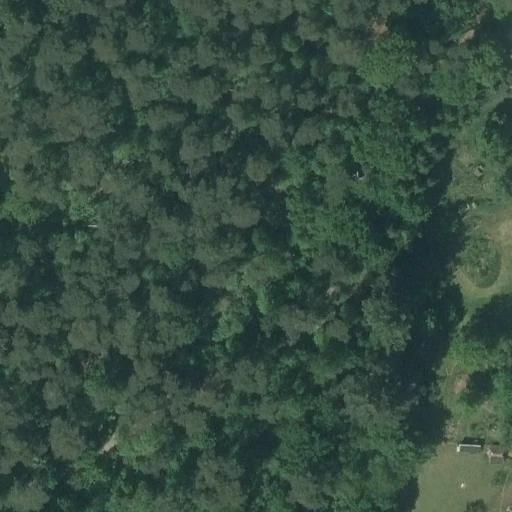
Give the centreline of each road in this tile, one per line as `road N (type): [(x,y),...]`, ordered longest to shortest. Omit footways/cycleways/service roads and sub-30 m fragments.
road 1 (track): [(395,133),(271,511)]
road 2 (track): [(392,0),(395,133)]
